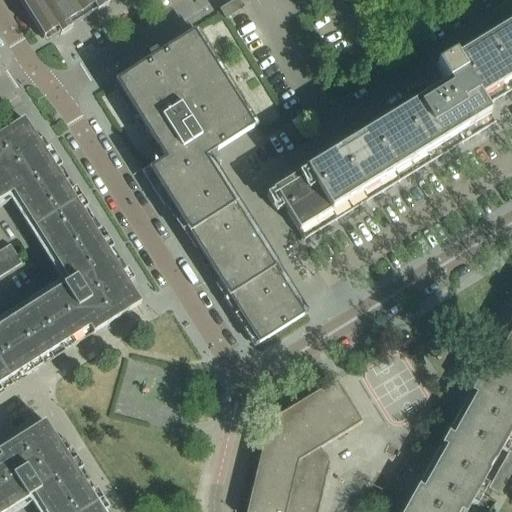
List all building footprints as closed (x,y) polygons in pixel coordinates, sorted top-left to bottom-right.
[(18,0),(39,33),(41,36),(43,40),(57,31),(68,24),(81,16),(93,8),(94,7),(104,1),(106,0),(18,0)] [(225,20),(243,9),(238,0),(220,11),(225,20)] [(511,23),(455,59),(486,108),(511,92),(511,23)] [(273,269),(203,160),(198,152),(211,144),(216,152),(252,129),(192,35),(114,85),(163,162),(155,167),(148,172),(229,299),(274,271),(273,269)] [(446,86),(359,139),(390,189),(495,125),(485,109),(486,108),(455,59),(454,57),(436,68),(446,86)] [(134,280),(94,218),(89,221),(64,183),(70,179),(46,141),(43,137),(37,140),(25,121),(0,136),(0,174),(13,194),(69,283),(100,331),(142,304),(129,283),(134,280)] [(359,139),(274,192),(277,197),(282,205),(288,214),(305,242),(390,189),(359,139)] [(0,202),(13,194),(0,174),(0,202)] [(0,277),(21,264),(9,246),(0,251),(0,277)] [(274,271),(229,299),(259,345),(265,341),(303,316),(302,315),(306,311),(288,284),(284,285),(283,284),(286,280),(278,267),(278,266),(273,269),(274,271)] [(0,387),(30,368),(33,373),(54,360),(51,354),(69,342),(73,348),(100,331),(69,283),(0,327),(0,387)] [(511,322),(479,381),(511,397),(511,322)] [(406,511),(467,511),(511,432),(511,397),(479,381),(405,511),(406,511)] [(317,511),(328,464),(319,449),(362,424),(353,409),(336,382),(268,424),(246,511),(317,511)] [(43,511),(85,511),(96,505),(84,485),(90,481),(63,439),(57,443),(44,422),(3,449),(43,511)] [(0,511),(9,511),(34,498),(3,449),(0,450),(0,511)] [(511,463),(505,459),(501,467),(511,472),(511,463)] [(511,472),(501,467),(497,474),(508,480),(511,473),(511,472)] [(497,474),(493,481),(504,488),(508,480),(497,474)] [(493,481),(489,489),(500,495),(504,488),(493,481)]
